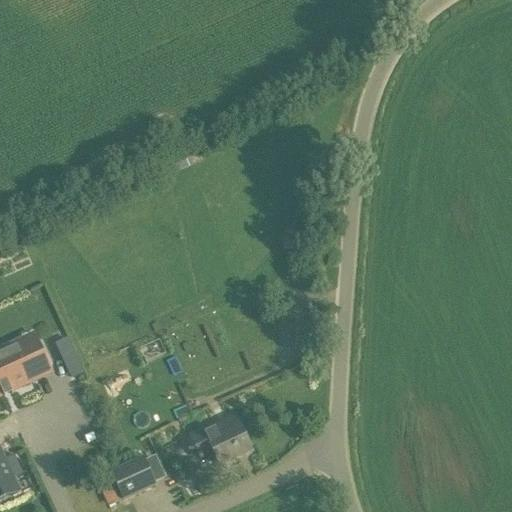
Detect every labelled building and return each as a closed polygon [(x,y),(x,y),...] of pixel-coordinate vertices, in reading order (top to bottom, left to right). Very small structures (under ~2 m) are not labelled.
[(185,151),(161,163),(168,177),(192,165),(185,151)] [(287,233),(286,251),(297,252),(299,234),(287,233)] [(9,391),(10,390),(47,373),(32,341),(0,355),(0,394),(2,394),(3,394),(9,391)] [(213,453),(218,466),(250,452),(235,416),(191,435),(201,458),(213,453)] [(0,500),(18,492),(12,480),(23,475),(14,455),(3,460),(0,453),(0,500)] [(110,473),(123,503),(156,488),(142,458),(110,473)]
